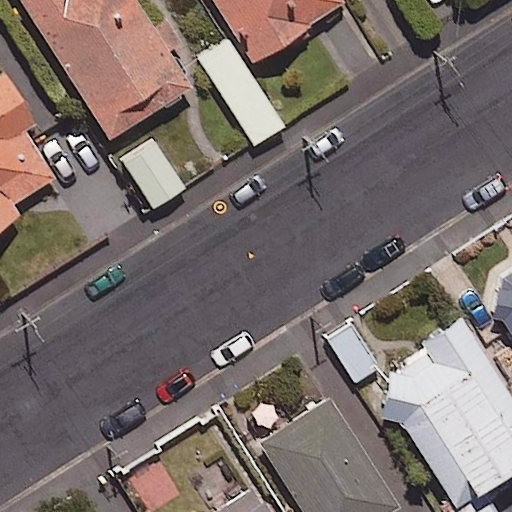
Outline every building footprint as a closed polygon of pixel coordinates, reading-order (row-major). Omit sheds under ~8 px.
[(18,0),(111,143),(193,89),(170,55),(182,47),(165,21),(153,29),(134,0),(18,0)] [(350,0),(212,0),(253,65),(353,4),(350,0)] [(283,128),(226,39),(197,58),(255,146),(283,128)] [(0,232),(21,219),(13,207),(55,181),(25,132),(34,126),(3,74),(0,75),(0,232)] [(185,189),(152,141),(121,162),(154,210),(185,189)] [(511,261),(482,280),(511,328),(511,261)] [(382,386),(449,490),(511,449),(511,395),(451,302),(416,324),(426,340),(374,373),(382,386)] [(370,511),(393,498),(324,390),(257,432),(307,511),(370,511)] [(271,511),(252,482),(205,511),(271,511)] [(499,511),(483,483),(446,504),(450,511),(499,511)]
